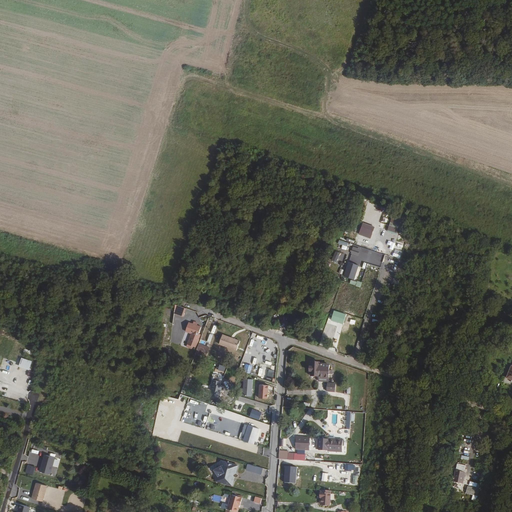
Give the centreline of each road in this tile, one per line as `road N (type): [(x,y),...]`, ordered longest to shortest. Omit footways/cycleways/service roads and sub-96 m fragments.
road 1 (residential): [(346,360),(511,417)]
road 2 (residential): [(269,511),(282,338)]
road 3 (residential): [(346,360),(391,246)]
